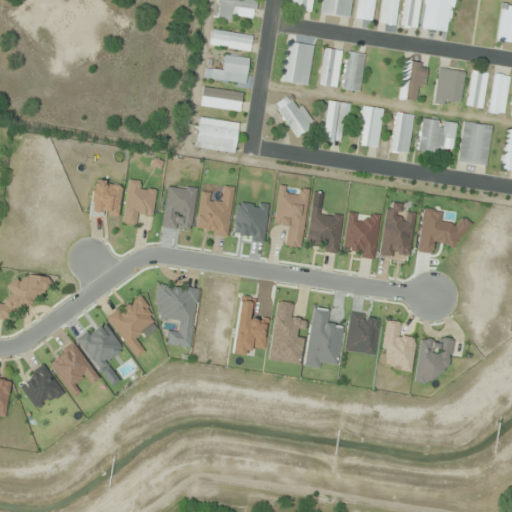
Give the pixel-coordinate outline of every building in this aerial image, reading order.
[(254,0),(216,0),(216,19),(254,19),(254,0)] [(375,0),(357,0),(355,19),(372,21),(375,0)] [(398,0),(381,0),(379,24),(396,25),(398,0)] [(420,0),(403,0),(401,27),(418,28),(420,0)] [(425,0),(421,29),(449,33),(453,0),(425,0)] [(496,41),(511,42),(511,6),(501,5),(496,41)] [(213,47),(250,50),(251,34),(214,31),(213,47)] [(308,85),(313,45),(287,42),(281,82),(308,85)] [(320,85),(337,87),(341,50),(323,48),(320,85)] [(365,54),(348,51),(342,90),(359,92),(365,54)] [(206,69),(205,77),(245,84),(249,59),(226,55),(223,71),(206,69)] [(465,72),(440,68),(433,104),(458,108),(465,72)] [(486,72),(470,71),(467,107),(484,108),(486,72)] [(510,76),(494,73),(487,113),(503,115),(510,76)] [(274,106),(296,138),(314,125),(292,93),(274,106)] [(346,104),(328,101),(322,142),(340,145),(346,104)] [(383,109),(362,106),(356,145),(377,148),(383,109)] [(389,151),(406,155),(414,116),(397,112),(389,151)] [(416,152),(440,156),(443,141),(454,143),(457,123),(422,117),(416,152)] [(235,153),(238,122),(199,118),(195,149),(235,153)] [(492,126),(463,121),(457,162),(486,166),(492,126)] [(511,129),(508,129),(502,169),(511,170),(511,129)] [(152,217),(155,191),(139,188),(140,182),(129,180),(122,224),(136,226),(138,215),(152,217)] [(90,213),(116,217),(121,188),(95,183),(90,213)] [(162,227),(190,231),(196,188),(168,185),(162,227)] [(227,237),(234,187),(224,185),(222,196),(201,193),(195,232),(227,237)] [(336,254),(342,217),(319,214),(320,207),(312,206),(306,245),(324,248),(324,252),(336,254)] [(0,302),(0,319),(12,321),(13,304),(46,306),(48,279),(9,276),(8,303),(0,302)] [(133,360),(146,353),(138,341),(160,328),(140,295),(106,315),(133,360)] [(344,351),(373,356),(379,316),(349,312),(344,351)] [(400,322),(387,320),(379,365),(410,370),(416,337),(398,334),(400,322)] [(92,385),(100,378),(73,342),(46,361),(73,398),(80,393),(75,385),(86,377),(92,385)] [(0,415),(5,416),(10,378),(0,377),(0,415)]
